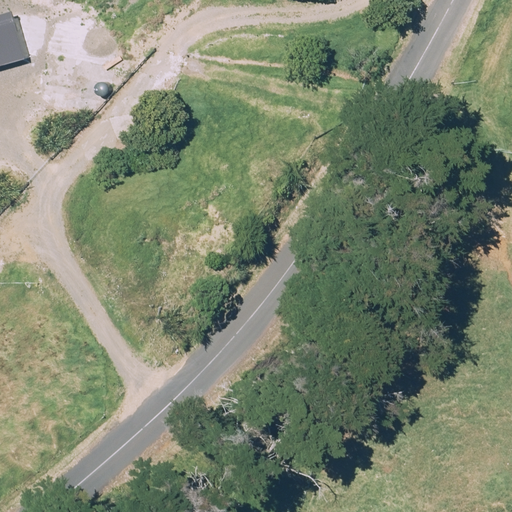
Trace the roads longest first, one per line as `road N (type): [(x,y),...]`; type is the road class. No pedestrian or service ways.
road 1 (unclassified): [(57,511),(260,314),(330,216),(451,0)]
road 2 (track): [(0,258),(197,27),(212,18),(311,14),(361,0)]
road 3 (track): [(161,416),(63,268),(37,172),(0,141)]
road 4 (track): [(484,200),(483,121),(511,16)]
